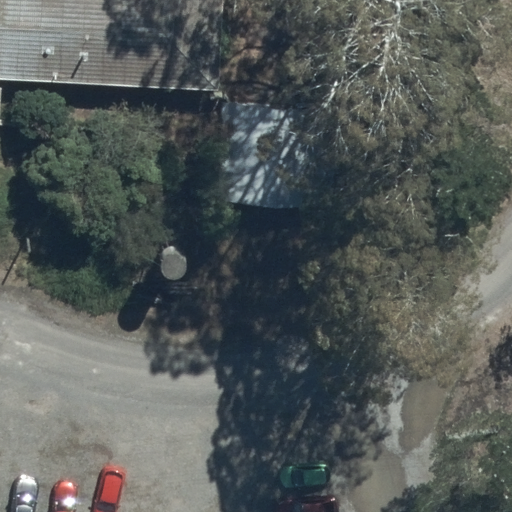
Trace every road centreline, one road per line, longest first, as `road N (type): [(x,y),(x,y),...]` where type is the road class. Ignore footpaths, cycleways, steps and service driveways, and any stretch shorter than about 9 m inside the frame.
road 1 (track): [(511,235),(482,283),(338,342),(185,372),(0,338)]
road 2 (track): [(405,511),(405,460),(435,368),(482,283)]
